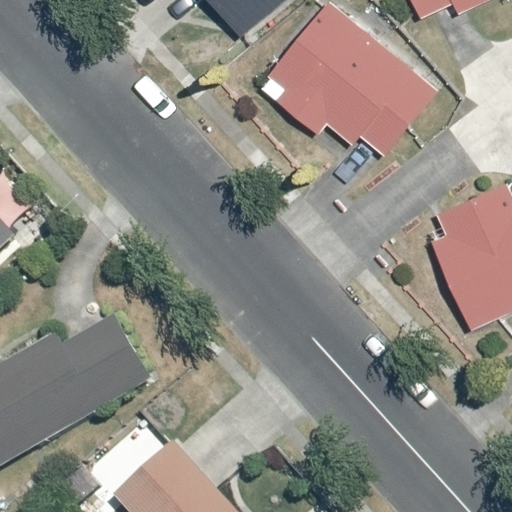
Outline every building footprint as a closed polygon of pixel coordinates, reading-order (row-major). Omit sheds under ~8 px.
[(215,0),(242,34),(284,0),(215,0)] [(362,131),(389,147),(445,85),(332,0),(329,0),(262,86),(322,130),(330,122),(352,141),(362,131)] [(414,0),(420,13),(449,0),(458,0),(464,14),(493,0),(414,0)] [(449,232),(437,238),(470,324),(511,307),(511,181),(440,206),(449,232)] [(0,252),(19,236),(0,214),(0,252)] [(0,467),(160,381),(120,312),(68,340),(63,330),(0,364),(0,467)] [(242,511),(180,443),(110,495),(125,511),(242,511)]
